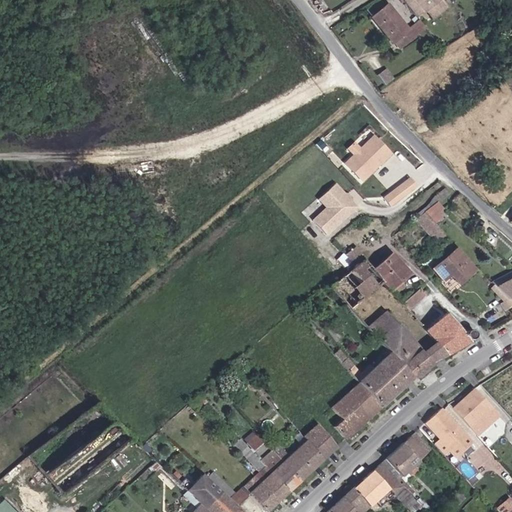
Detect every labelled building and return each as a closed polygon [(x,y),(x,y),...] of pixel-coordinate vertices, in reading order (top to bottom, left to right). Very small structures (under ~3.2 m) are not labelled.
[(437,2),(435,0),(411,0),(421,13),(437,2)] [(393,46),(411,33),(406,25),(401,29),(382,3),(370,13),(378,24),(377,25),(393,46)] [(375,26),(377,25),(378,24),(370,13),(367,15),(375,26)] [(411,33),(418,27),(413,20),(406,25),(411,33)] [(390,77),(382,67),(374,74),(381,84),(390,77)] [(353,155),(345,163),(365,182),(392,153),(375,137),(363,150),(354,141),(347,149),(353,155)] [(409,177),(383,197),(391,206),(416,186),(409,177)] [(354,206),(349,201),(343,194),(334,184),(322,195),(328,201),(328,205),(326,207),(311,220),(324,234),(354,206)] [(442,197),(449,192),(445,187),(438,192),(442,197)] [(328,201),(322,195),(318,199),(326,207),(328,205),(328,201)] [(423,211),(431,219),(443,208),(436,202),(423,211)] [(418,215),(441,241),(447,236),(431,219),(423,211),(418,215)] [(447,236),(441,241),(450,250),(456,245),(447,236)] [(343,255),(354,265),(363,258),(353,247),(343,255)] [(478,268),(459,248),(434,269),(443,280),(452,273),(460,283),(478,268)] [(371,268),(382,280),(390,289),(408,272),(390,251),(371,268)] [(354,265),(338,278),(329,285),(349,308),(382,280),(371,268),(363,258),(354,265)] [(497,288),(511,278),(511,270),(492,282),(497,288)] [(511,297),(511,278),(497,288),(507,298),(508,299),(511,297)] [(401,302),(407,308),(425,292),(420,286),(401,302)] [(502,301),(506,308),(511,305),(511,303),(508,299),(507,298),(502,301)] [(388,352),(410,378),(429,365),(420,354),(384,312),(367,327),(388,352)] [(436,342),(446,354),(469,341),(464,335),(444,313),(425,330),(436,342)] [(464,335),(469,341),(472,339),(473,336),(470,332),(466,334),(464,335)] [(420,354),(429,365),(440,358),(446,354),(436,342),(420,354)] [(356,382),(378,407),(410,378),(388,352),(360,376),(335,348),(330,352),(356,382)] [(331,425),(343,438),(366,417),(378,407),(356,382),(329,407),(339,418),(331,425)] [(490,410),(472,391),(450,411),(467,430),(490,410)] [(474,437),(496,417),(490,410),(467,430),(474,437)] [(431,447),(441,458),(462,438),(438,411),(422,425),(437,441),(431,447)] [(304,439),(321,459),(328,452),(335,446),(315,423),(302,436),(304,439)] [(256,450),(265,441),(253,429),(244,439),(256,450)] [(281,460),(298,479),(321,459),(304,439),(281,460)] [(401,445),(416,462),(422,456),(407,439),(401,445)] [(395,480),(416,462),(401,445),(395,449),(380,463),(395,480)] [(265,466),(287,490),(298,479),(281,460),(277,455),(265,466)] [(401,487),(395,480),(380,463),(371,471),(392,495),(401,487)] [(254,476),(276,500),(287,490),(265,466),(254,476)] [(387,500),(392,495),(371,471),(350,490),(367,508),(381,495),(387,500)] [(199,502),(209,511),(239,511),(199,473),(184,488),(199,502)] [(243,486),(264,510),(276,500),(254,476),(243,486)] [(229,496),(235,502),(242,495),(236,488),(229,496)] [(349,491),(365,509),(367,508),(350,490),(349,491)] [(361,511),(365,509),(349,491),(325,511),(361,511)] [(511,511),(511,492),(496,506),(500,511),(511,511)] [(209,511),(199,502),(189,511),(209,511)]
